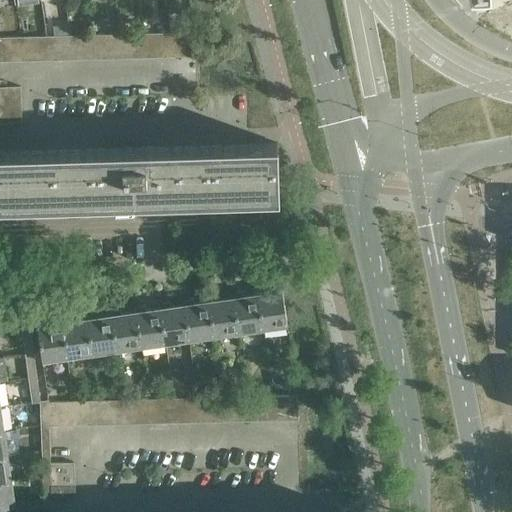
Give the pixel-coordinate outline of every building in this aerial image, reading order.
[(72,4),(65,5),(67,21),(75,20),(72,4)] [(78,31),(78,23),(70,23),(70,31),(78,31)] [(165,31),(154,32),(154,56),(166,56),(165,31)] [(176,31),(165,31),(166,56),(177,55),(176,31)] [(187,31),(176,31),(177,55),(187,55),(188,55),(187,31)] [(195,31),(187,31),(188,55),(196,55),(195,31)] [(126,32),(115,33),(116,57),(127,57),(126,32)] [(138,32),(126,32),(127,57),(138,56),(138,32)] [(146,56),(146,32),(145,32),(138,32),(138,56),(146,56)] [(154,56),(154,32),(146,32),(146,56),(154,56)] [(88,33),(77,34),(78,58),(89,58),(88,33)] [(97,57),(96,33),(88,33),(89,58),(96,57),(97,57)] [(105,57),(104,33),(96,33),(97,57),(105,57)] [(115,33),(104,33),(105,57),(115,57),(116,57),(115,33)] [(55,58),(55,34),(47,35),(47,59),(55,58)] [(66,34),(55,34),(55,58),(66,58),(66,34)] [(77,34),(66,34),(66,58),(77,58),(78,58),(77,34)] [(16,35),(5,36),(6,60),(17,59),(16,35)] [(27,35),(16,35),(17,59),(28,59),(27,35)] [(39,35),(27,35),(28,59),(39,59),(39,35)] [(47,59),(47,35),(39,35),(39,59),(47,59)] [(20,86),(0,86),(0,97),(21,97),(20,86)] [(21,97),(0,97),(0,109),(21,108),(21,97)] [(21,108),(0,109),(0,122),(21,120),(21,108)] [(278,142),(0,149),(0,202),(277,194),(278,195),(280,195),(278,142)] [(257,288),(257,292),(262,328),(287,324),(283,289),(267,291),(267,286),(257,288)] [(232,292),(232,296),(238,332),(262,328),(257,292),(243,295),(242,290),(232,292)] [(208,295),(208,300),(213,335),(238,332),(232,296),(219,298),(218,293),(208,295)] [(183,299),(184,304),(189,339),(213,335),(208,300),(195,302),(194,297),(183,299)] [(159,302),(160,307),(164,342),(189,339),(184,304),(170,306),(169,301),(159,302)] [(27,302),(19,303),(23,328),(30,327),(27,302)] [(135,311),(140,346),(164,342),(160,307),(146,309),(145,304),(135,306),(135,311)] [(120,308),(110,309),(116,349),(140,346),(135,311),(121,313),(120,308)] [(87,318),(92,353),(116,349),(111,314),(97,316),(96,312),(86,313),(87,318)] [(62,321),(67,357),(92,353),(87,318),(73,320),(72,315),(62,316),(62,321)] [(38,320),(43,360),(67,357),(62,321),(48,323),(47,319),(38,320)] [(30,327),(23,328),(26,352),(34,351),(30,327)] [(34,351),(26,352),(29,377),(37,376),(34,351)] [(37,376),(29,377),(33,402),(41,401),(41,400),(37,376)] [(299,419),(298,394),(288,395),(288,420),(299,419)] [(255,420),(254,395),(246,396),(247,421),(255,420)] [(265,395),(254,395),(255,420),(266,420),(265,395)] [(277,395),(265,395),(266,420),(277,420),(277,395)] [(288,395),(277,395),(277,420),(288,420),(288,395)] [(216,396),(205,397),(205,421),(216,421),(216,396)] [(227,396),(216,396),(216,421),(228,421),(227,396)] [(238,396),(227,396),(228,421),(239,421),(238,396)] [(247,421),(246,396),(238,396),(239,421),(247,421)] [(177,397),(166,398),(167,422),(178,422),(177,397)] [(189,397),(177,397),(178,422),(189,422),(189,397)] [(197,422),(197,397),(189,397),(189,422),(197,422)] [(205,421),(205,397),(197,397),(197,422),(205,421)] [(139,398),(128,399),(128,423),(140,423),(139,398)] [(147,423),(147,398),(139,398),(140,423),(147,423)] [(156,423),(155,398),(147,398),(147,423),(156,423)] [(166,398),(155,398),(156,423),(167,422),(166,398)] [(41,400),(41,401),(42,426),(49,425),(48,401),(48,399),(41,400)] [(98,424),(98,399),(89,400),(90,424),(98,424)] [(105,399),(98,399),(98,424),(106,424),(105,399)] [(117,399),(105,399),(106,424),(117,424),(117,399)] [(128,399),(117,399),(117,424),(128,423),(128,399)] [(68,425),(67,400),(56,401),(57,425),(68,425)] [(78,400),(67,400),(68,425),(79,424),(78,400)] [(89,400),(78,400),(79,424),(90,424),(89,400)] [(56,401),(48,401),(49,425),(57,425),(56,401)] [(49,425),(42,426),(42,449),(50,449),(49,425)] [(50,449),(42,449),(43,473),(50,472),(50,462),(50,449)] [(0,455),(0,480),(11,479),(8,455),(0,455)] [(50,462),(50,472),(50,474),(74,473),(74,462),(50,462)] [(74,473),(50,474),(51,483),(75,484),(74,473)] [(0,505),(15,504),(11,479),(0,480),(0,505)] [(75,484),(51,483),(51,498),(51,499),(76,496),(75,485),(75,484)]
